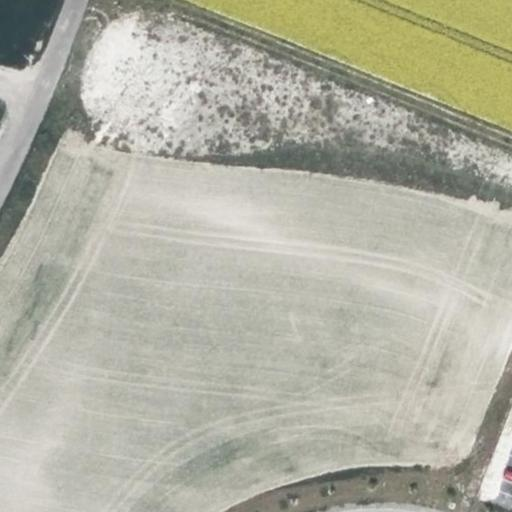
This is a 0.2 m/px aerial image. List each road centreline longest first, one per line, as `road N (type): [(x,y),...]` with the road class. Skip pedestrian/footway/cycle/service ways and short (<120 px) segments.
road 1 (track): [(511,140),(160,0)]
road 2 (track): [(0,167),(75,0)]
